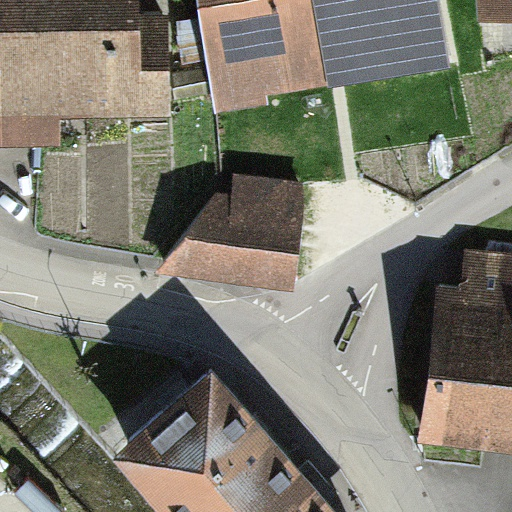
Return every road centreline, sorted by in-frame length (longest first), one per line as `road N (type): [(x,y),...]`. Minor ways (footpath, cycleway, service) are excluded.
road 1 (residential): [(263,341),(0,266)]
road 2 (residential): [(413,241),(363,393),(354,459)]
road 3 (residential): [(263,341),(413,241)]
road 4 (residential): [(354,459),(263,341)]
